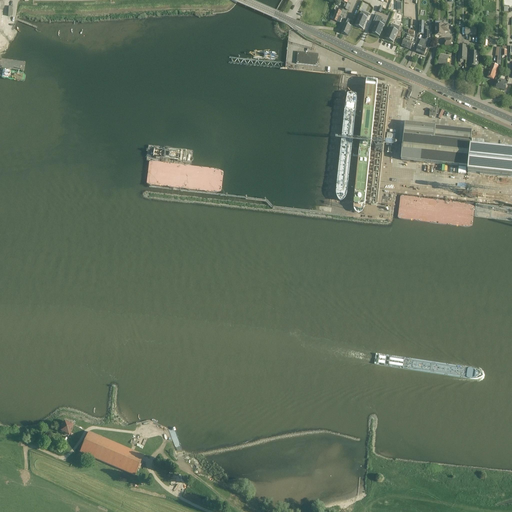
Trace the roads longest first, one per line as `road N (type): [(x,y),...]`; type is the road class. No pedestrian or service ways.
road 1 (track): [(25,485),(27,446),(65,457),(87,429),(133,432),(153,440),(149,468),(166,489),(211,511)]
road 2 (tertiary): [(511,119),(289,21)]
